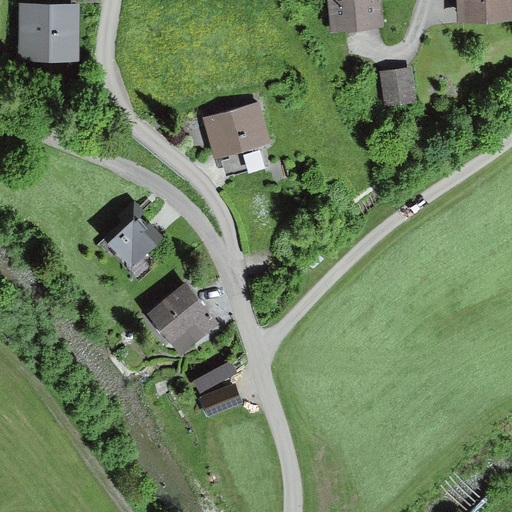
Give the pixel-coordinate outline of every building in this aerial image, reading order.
[(80,0),(17,0),(16,51),(78,53),(80,0)] [(378,0),(330,0),(334,36),(381,32),(378,0)] [(511,0),(454,0),(455,15),(511,12),(511,0)] [(411,62),(382,67),(388,108),(418,103),(411,62)] [(261,94),(199,109),(210,151),(272,135),(261,94)] [(132,209),(95,238),(121,271),(158,242),(132,209)] [(184,271),(143,301),(178,348),(219,318),(184,271)] [(231,362),(194,381),(200,393),(237,374),(231,362)] [(234,385),(200,399),(208,416),(240,402),(234,385)]
